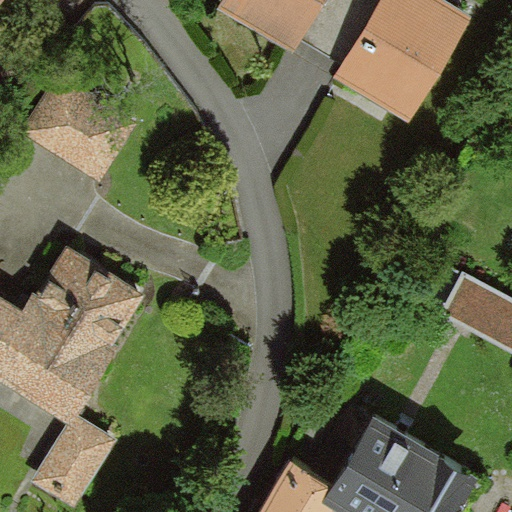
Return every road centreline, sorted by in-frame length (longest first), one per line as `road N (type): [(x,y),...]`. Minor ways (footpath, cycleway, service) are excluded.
road 1 (residential): [(141,0),(198,74),(279,256),(273,398),(231,511)]
road 2 (unknown): [(0,228),(89,220),(244,267),(279,256)]
